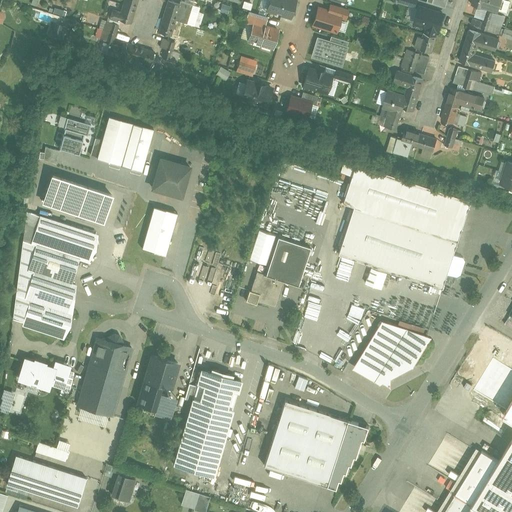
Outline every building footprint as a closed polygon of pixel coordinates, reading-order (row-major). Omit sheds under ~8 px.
[(295,0),(270,0),(268,10),(291,17),(296,0),(295,0)] [(428,1),(423,0),(420,0),(418,7),(426,10),(433,12),(436,4),(433,3),(428,1)] [(502,0),(474,0),(473,4),(485,8),(485,7),(499,11),(502,0)] [(180,4),(169,1),(164,16),(176,20),(181,4),(180,4)] [(193,5),(181,1),(180,4),(181,4),(176,20),(187,23),(193,5)] [(241,7),(249,9),(250,3),(242,1),(241,7)] [(136,7),(124,4),(120,19),(131,23),(136,7)] [(348,9),(331,4),(329,11),(342,15),(341,17),(346,19),(348,9)] [(445,7),(436,4),(433,12),(443,15),(445,7)] [(66,11),(55,7),(54,13),(65,16),(66,11)] [(329,11),(319,8),(314,24),(337,31),(341,17),(342,15),(329,11)] [(433,12),(426,10),(423,20),(424,21),(423,25),(427,27),(425,33),(436,36),(441,20),(431,17),(433,12)] [(267,16),(250,11),(247,21),(254,23),(254,22),(264,26),(267,16)] [(505,16),(488,11),(485,19),(492,21),(498,23),(503,24),(505,16)] [(176,20),(164,16),(160,32),(171,35),(176,20)] [(485,22),(474,18),(472,23),(483,27),(485,22)] [(492,21),(485,19),(485,22),(483,27),(495,31),(498,23),(492,21)] [(66,26),(52,22),(48,35),(62,39),(66,26)] [(264,26),(254,22),(254,23),(249,40),(253,41),(252,43),(261,46),(262,44),(273,47),(278,30),(264,26)] [(118,25),(112,23),(109,31),(116,33),(118,25)] [(511,30),(503,28),(501,37),(511,38),(511,30)] [(481,33),(470,30),(465,45),(477,49),(479,43),(481,33)] [(116,33),(109,31),(107,39),(113,41),(116,33)] [(436,36),(425,33),(424,38),(419,36),(416,47),(432,52),(436,36)] [(500,39),(481,33),(479,43),(497,48),(500,39)] [(331,36),(329,42),(346,48),(348,41),(331,36)] [(175,43),(164,39),(161,47),(167,49),(173,51),(175,43)] [(329,42),(318,39),(313,56),(341,65),(346,48),(329,42)] [(139,47),(123,42),(122,47),(110,43),(108,52),(119,55),(118,60),(128,64),(131,56),(136,58),(139,47)] [(477,49),(465,45),(460,61),(472,64),(475,55),(477,49)] [(154,51),(139,47),(136,58),(144,60),(143,64),(149,66),(150,62),(151,62),(154,51)] [(173,51),(167,49),(164,58),(177,62),(180,53),(173,51)] [(420,54),(407,50),(404,58),(405,59),(417,62),(420,54)] [(430,57),(420,54),(417,62),(427,66),(430,57)] [(496,61),(475,55),(472,64),(493,71),(496,61)] [(256,63),(241,58),(238,68),(253,72),(256,63)] [(417,62),(405,59),(402,67),(415,71),(417,62)] [(427,66),(417,62),(415,71),(425,74),(427,66)] [(469,69),(459,66),(456,74),(466,78),(469,69)] [(220,67),(216,74),(225,79),(229,72),(220,67)] [(333,75),(310,67),(304,85),(327,92),(333,75)] [(354,75),(337,69),(334,77),(351,82),(354,75)] [(482,73),(469,69),(466,78),(480,81),(482,73)] [(423,79),(398,71),(394,81),(409,85),(407,91),(418,95),(423,79)] [(456,74),(453,82),(464,86),(466,78),(456,74)] [(480,81),(466,78),(464,86),(492,95),(494,86),(480,81)] [(272,88),(248,81),(243,98),(266,105),(267,105),(270,94),(272,88)] [(463,92),(452,88),(447,104),(459,107),(460,102),(463,92)] [(319,96),(303,91),(303,92),(304,92),(302,99),(312,102),(311,102),(316,104),(319,96)] [(405,97),(388,91),(384,106),(389,108),(402,112),(403,107),(414,111),(419,95),(418,95),(407,91),(405,97)] [(484,98),(463,92),(460,102),(481,108),(484,98)] [(270,94),(267,105),(266,105),(264,111),(273,114),(278,97),(270,94)] [(302,99),(291,96),(287,110),(307,116),(311,102),(312,102),(302,99)] [(459,107),(447,104),(442,119),(454,123),(457,113),(459,107)] [(402,112),(389,108),(387,117),(398,121),(399,120),(402,112)] [(62,127),(65,118),(59,116),(56,125),(62,127)] [(65,129),(60,147),(79,153),(84,134),(88,135),(91,124),(67,117),(64,128),(65,129)] [(132,124),(109,117),(97,158),(120,165),(132,124)] [(398,121),(387,117),(384,125),(396,129),(398,121)] [(153,130),(132,124),(120,165),(141,171),(153,130)] [(457,130),(451,128),(448,136),(454,138),(457,130)] [(406,129),(403,139),(398,138),(394,150),(409,155),(413,143),(418,145),(422,134),(406,129)] [(437,139),(422,134),(418,145),(434,150),(437,139)] [(454,138),(448,136),(446,144),(452,146),(453,143),(454,139),(454,138)] [(43,152),(39,151),(38,158),(57,163),(60,150),(44,146),(43,152)] [(190,166),(161,158),(153,187),(182,195),(190,166)] [(472,200),(356,162),(343,202),(354,206),(354,205),(460,239),(472,200)] [(511,174),(505,172),(501,183),(511,186),(511,174)] [(111,194),(53,176),(44,202),(103,220),(111,194)] [(460,239),(354,205),(354,206),(338,253),(444,288),(449,273),(458,276),(462,274),(466,261),(464,257),(455,254),(460,239)] [(153,206),(142,247),(165,254),(177,212),(153,206)] [(94,233),(40,215),(31,243),(36,244),(37,243),(79,257),(86,259),(92,253),(96,241),(94,233)] [(311,246),(278,236),(266,273),(266,274),(285,280),(301,285),(298,284),(311,246)] [(79,257),(37,243),(36,244),(28,269),(34,271),(70,282),(79,257)] [(266,273),(257,270),(251,290),(250,289),(246,300),(257,303),(258,301),(276,307),(285,280),(266,274),(266,273)] [(70,282),(34,271),(25,297),(31,298),(68,309),(76,284),(70,282)] [(68,309),(31,298),(23,324),(61,336),(67,331),(71,318),(69,310),(68,309)] [(352,304),(348,316),(361,320),(365,309),(352,304)] [(385,322),(358,366),(358,367),(381,381),(412,364),(429,337),(385,322)] [(108,340),(98,337),(78,404),(113,414),(132,347),(122,344),(123,340),(119,334),(115,333),(109,336),(108,340)] [(335,364),(342,351),(328,343),(321,356),(335,364)] [(179,362),(152,354),(145,378),(161,383),(172,386),(179,362)] [(35,362),(25,359),(19,377),(49,386),(52,377),(55,368),(54,368),(45,365),(45,363),(36,360),(35,362)] [(70,366),(56,362),(54,368),(55,368),(52,377),(65,382),(70,366)] [(212,371),(202,368),(188,416),(227,427),(241,380),(232,377),(232,374),(213,368),(212,371)] [(296,375),(294,387),(304,389),(307,378),(296,375)] [(161,383),(145,378),(138,402),(154,406),(161,383)] [(15,392),(5,389),(0,405),(0,410),(8,413),(15,392)] [(266,390),(257,423),(263,425),(272,392),(266,390)] [(153,413),(171,418),(177,397),(159,392),(153,413)] [(370,426),(285,399),(264,464),(338,488),(341,479),(343,480),(346,471),(348,472),(351,463),(353,464),(356,456),(358,456),(364,438),(366,439),(370,426)] [(482,450),(444,511),(511,511),(511,400),(503,415),(511,420),(511,439),(499,461),(482,450)] [(227,427),(188,416),(174,464),(213,475),(227,427)] [(68,451),(40,441),(37,450),(65,459),(68,451)] [(87,478),(39,462),(16,455),(7,483),(30,490),(78,506),(87,478)] [(135,478),(120,473),(113,494),(128,499),(135,478)] [(200,492),(186,488),(181,503),(195,508),(200,492)]
